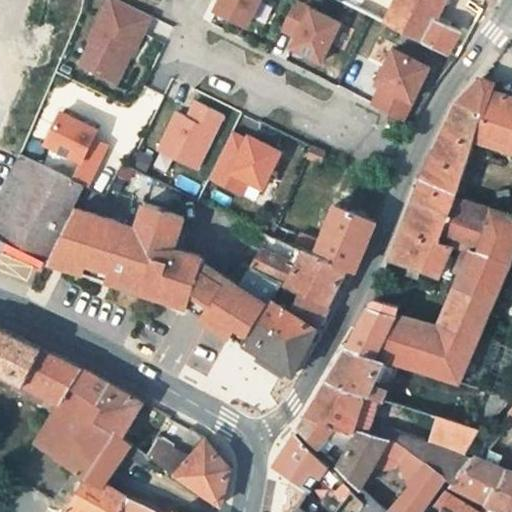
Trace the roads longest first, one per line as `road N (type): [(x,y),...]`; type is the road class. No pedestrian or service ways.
road 1 (primary): [(415,160),(294,403),(251,446)]
road 2 (tertiary): [(251,446),(228,419),(0,303)]
road 3 (residential): [(187,51),(415,160)]
road 4 (primary): [(511,9),(438,106),(415,160)]
